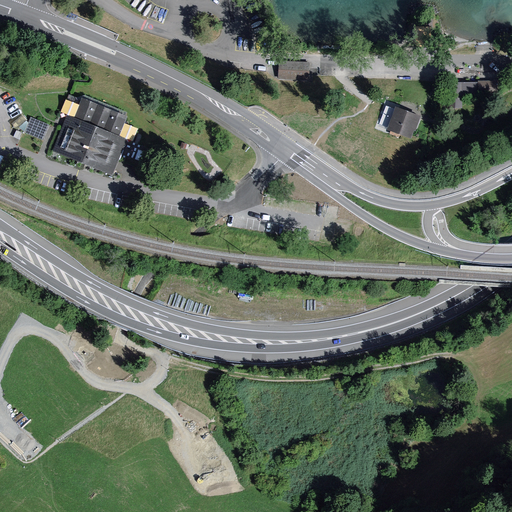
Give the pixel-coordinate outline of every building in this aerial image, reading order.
[(310,79),(311,60),(280,59),(279,78),(310,79)] [(461,81),(461,93),(498,93),(498,80),(461,80),(461,81)] [(461,93),(461,81),(449,81),(449,99),(461,99),(461,93)] [(113,174),(128,138),(120,135),(128,115),(82,96),(74,116),(68,113),(53,150),(113,174)] [(422,113),(396,104),(387,127),(412,137),(415,128),(425,132),(430,120),(421,117),(422,113)] [(27,119),(22,113),(11,122),(17,128),(27,119)] [(43,139),(50,122),(31,115),(25,132),(43,139)] [(22,131),(17,128),(14,135),(19,138),(22,131)]
